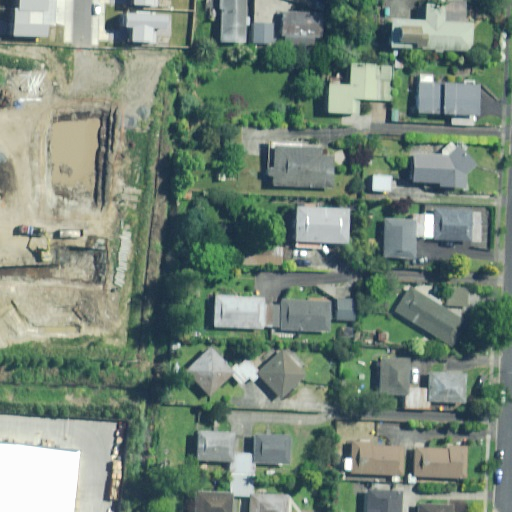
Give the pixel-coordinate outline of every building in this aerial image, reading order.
[(243,0),(218,0),(218,43),(242,43),(243,0)] [(467,52),(468,25),(462,24),(463,2),(440,1),(440,12),(434,12),(434,5),(429,5),(421,5),(420,22),(390,20),(389,36),(412,37),(412,40),(418,41),(418,50),(467,52)] [(284,48),(317,49),(317,40),(321,40),(321,14),(280,13),(279,33),(284,33),(284,48)] [(271,45),(271,25),(250,25),(250,44),(271,45)] [(104,109),(106,55),(71,54),(69,108),(104,109)] [(6,77),(4,105),(21,106),(21,100),(60,103),(61,78),(41,76),(42,58),(8,56),(7,77),(6,77)] [(387,102),(389,66),(347,65),(346,87),(323,86),(323,100),(326,100),(325,113),(355,115),(356,100),(387,102)] [(447,116),(470,117),(472,87),(429,84),(429,76),(413,75),(411,114),(447,116)] [(470,117),(447,116),(447,125),(470,127),(470,117)] [(140,124),(108,123),(106,149),(138,151),(140,124)] [(3,136),(2,160),(37,161),(38,138),(3,136)] [(472,166),(450,142),(437,154),(406,152),(404,182),(434,185),(434,187),(462,189),(463,175),(472,166)] [(318,148),(267,145),(265,186),(328,189),(330,157),(317,157),(318,148)] [(137,188),(138,161),(106,160),(105,186),(137,188)] [(46,166),(5,165),(4,191),(50,192),(50,181),(46,181),(46,166)] [(387,178),(368,176),(368,191),(386,192),(387,178)] [(137,193),(106,192),(105,217),(136,218),(137,193)] [(44,231),(46,202),(6,200),(5,237),(24,237),(24,230),(44,231)] [(345,245),(346,210),(293,208),(292,242),(345,245)] [(481,212),(429,211),(429,216),(409,216),(409,221),(380,220),(379,259),(411,259),(412,238),(429,238),(429,241),(480,242),(481,212)] [(137,225),(106,224),(104,248),(136,250),(137,225)] [(278,247),(236,246),(235,266),(278,266),(278,247)] [(114,352),(137,338),(110,296),(112,295),(97,271),(69,288),(83,310),(99,337),(103,335),(114,352)] [(465,293),(480,294),(480,284),(481,277),(462,276),(461,288),(447,287),(445,307),(464,308),(465,293)] [(449,348),(464,322),(405,287),(390,313),(449,348)] [(0,336),(10,338),(13,302),(13,295),(0,294),(0,336)] [(352,300),(328,299),(328,302),(209,296),(208,328),(332,333),(333,321),(351,322),(352,300)] [(15,302),(12,338),(12,344),(20,345),(19,353),(33,354),(35,327),(38,327),(39,303),(15,302)] [(230,373),(228,370),(207,348),(181,372),(205,397),(228,376),(230,373)] [(253,375),(256,378),(277,401),(302,377),(278,351),(258,371),(253,375)] [(253,375),(258,371),(244,355),(228,370),(230,373),(228,376),(238,386),(245,379),(250,384),(256,378),(253,375)] [(405,389),(406,359),(377,358),(375,395),(402,397),(401,410),(427,411),(427,403),(461,405),(462,375),(424,373),(424,390),(405,389)] [(229,463),(230,455),(230,434),(195,433),(195,462),(226,463),(229,463)] [(250,465),(254,465),(286,466),(287,437),(251,435),(251,455),(250,465)] [(399,477),(401,448),(370,447),(370,443),(347,442),(347,452),(337,452),(336,474),(399,477)] [(425,449),(425,444),(415,444),(415,449),(411,449),(410,474),(405,474),(404,484),(413,484),(413,478),(461,480),(463,448),(445,448),(445,450),(425,449)] [(247,495),(253,495),(254,465),(250,465),(251,455),(230,455),(229,463),(226,463),(225,494),(228,494),(228,498),(247,498),(247,495)] [(395,511),(396,493),(363,492),(361,511),(395,511)] [(228,494),(225,494),(192,493),(191,511),(227,511),(228,498),(228,494)] [(247,495),(247,498),(246,511),(283,511),(284,497),(253,495),(247,495)]
